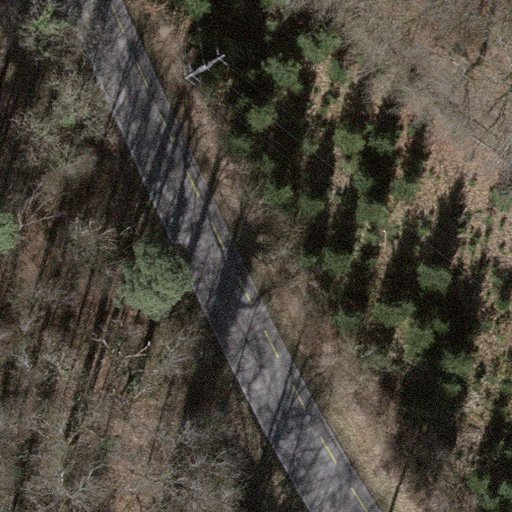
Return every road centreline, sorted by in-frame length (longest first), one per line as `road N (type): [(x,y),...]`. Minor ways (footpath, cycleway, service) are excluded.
road 1 (tertiary): [(348,511),(313,473),(99,0)]
road 2 (track): [(368,0),(511,128)]
